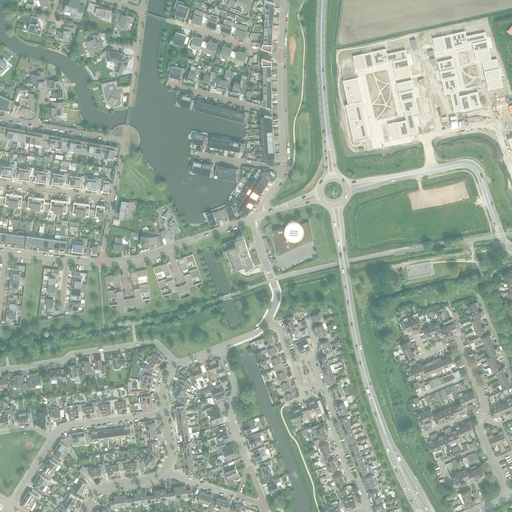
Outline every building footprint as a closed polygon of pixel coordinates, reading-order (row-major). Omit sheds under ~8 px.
[(82,18),(84,9),(83,9),(83,10),(77,9),(79,0),(69,0),(69,2),(66,1),(66,4),(64,10),(76,13),(75,16),(82,18)] [(241,0),(241,3),(245,5),(244,9),(244,10),(248,12),(253,0),(252,0),(241,0)] [(185,16),(188,6),(178,3),(175,13),(185,16)] [(264,6),(264,9),(265,10),(265,15),(268,16),(273,16),(274,7),(264,6)] [(110,20),(111,9),(96,7),(95,14),(105,16),(105,17),(110,19),(110,20)] [(205,18),(207,13),(204,13),(203,11),(196,9),(195,10),(194,14),(191,13),(189,18),(192,19),(192,20),(200,23),(203,17),(205,18)] [(207,13),(205,18),(208,18),(206,25),(215,28),(218,17),(218,16),(211,14),(210,14),(207,13)] [(115,16),(114,26),(122,29),(122,27),(126,29),(129,20),(132,21),(133,20),(134,19),(134,18),(133,16),(125,14),(126,14),(125,16),(122,14),(121,17),(115,16)] [(40,35),(41,29),(38,28),(38,25),(38,24),(38,23),(37,23),(38,17),(31,16),(29,26),(28,30),(30,31),(34,32),(34,33),(40,34),(40,35)] [(265,18),(264,24),(268,24),(272,25),(273,16),(268,16),(268,18),(265,18)] [(234,27),(236,23),(233,22),(232,21),(225,19),(224,19),(221,30),(229,33),(232,26),(234,27)] [(236,23),(234,27),(237,28),(235,35),(244,38),(244,37),(247,38),(249,32),(246,31),(247,27),(247,26),(240,24),(239,24),(236,23)] [(264,27),(264,33),(267,33),(272,34),(272,31),(272,25),(268,24),(267,27),(264,27)] [(72,40),(69,40),(70,31),(73,31),(74,27),(64,26),(63,31),(53,30),(53,36),(64,38),(64,39),(72,41),(72,40)] [(441,35),(432,37),(433,43),(435,52),(445,50),(454,48),(464,46),(463,45),(472,43),(474,52),(476,61),(481,60),(484,70),(486,80),(488,89),(496,87),(503,86),(501,77),(499,67),(496,58),(491,59),(489,48),(487,39),(486,37),(485,31),(466,35),(465,30),(451,33),(441,35)] [(183,45),(186,35),(176,31),(173,41),(183,45)] [(264,33),(263,42),(270,43),(271,43),(272,34),(267,33),(264,33)] [(91,39),(87,41),(88,44),(85,45),(88,44),(90,50),(89,50),(90,55),(93,52),(102,48),(100,43),(99,40),(101,39),(99,34),(90,35),(91,39)] [(202,50),(203,46),(200,45),(202,39),(194,36),(190,46),(191,47),(198,50),(199,49),(202,50)] [(203,46),(202,50),(205,51),(205,52),(212,55),(213,54),(217,43),(208,40),(206,47),(203,46)] [(231,60),(232,56),(229,55),(231,48),(223,45),(219,56),(220,57),(227,59),(228,59),(231,60)] [(362,53),(353,55),(354,62),(356,70),(365,68),(375,66),(384,63),(384,62),(392,60),(394,69),(395,69),(397,79),(411,75),(409,66),(407,57),(405,49),(387,53),(385,48),(371,51),(362,53)] [(232,56),(231,60),(234,61),(234,62),(241,64),(242,64),(243,62),(246,63),(248,56),(245,55),(246,53),(237,50),(235,57),(232,56)] [(121,54),(117,52),(116,52),(108,51),(107,60),(113,61),(116,62),(115,65),(117,66),(115,71),(121,73),(123,69),(124,69),(125,66),(126,66),(128,61),(127,61),(128,59),(127,56),(125,55),(121,53),(121,54)] [(452,58),(437,61),(438,62),(439,70),(441,80),(442,80),(445,94),(450,93),(454,111),(460,110),(462,110),(471,108),(471,107),(481,105),(479,99),(477,91),(468,93),(459,95),(457,86),(458,86),(456,76),(454,67),(452,58)] [(263,63),(263,64),(263,72),(271,72),(271,66),(271,63),(263,63)] [(179,78),(182,68),(172,65),(169,75),(179,78)] [(201,68),(196,67),(195,71),(189,70),(187,79),(187,81),(191,82),(192,80),(198,81),(201,68)] [(43,81),(44,71),(38,71),(37,74),(31,74),(31,79),(27,79),(27,85),(34,85),(35,85),(38,85),(38,87),(44,87),(44,81),(43,81)] [(216,72),(211,71),(210,75),(204,74),(202,83),(202,85),(206,86),(207,84),(213,85),(216,72)] [(263,81),(271,81),(271,72),(263,72),(263,81)] [(231,76),(226,75),(225,79),(219,78),(217,87),(217,89),(221,90),(222,88),(228,89),(231,76)] [(343,80),(348,103),(345,104),(346,106),(346,108),(353,140),(358,139),(369,137),(362,108),(360,108),(359,105),(364,104),(358,76),(343,80)] [(246,80),(241,78),(240,83),(234,82),(232,91),(232,93),(236,94),(237,92),(243,93),(246,80)] [(62,83),(59,79),(58,79),(59,80),(54,80),(54,79),(48,80),(49,87),(58,87),(59,92),(53,92),(53,97),(64,97),(66,97),(67,97),(67,98),(68,98),(67,95),(66,90),(64,86),(62,83)] [(397,121),(387,123),(391,138),(400,136),(402,135),(410,134),(417,132),(414,117),(413,113),(418,112),(415,98),(413,88),(411,79),(396,82),(398,92),(400,101),(401,101),(403,111),(404,110),(406,119),(397,121)] [(117,89),(116,87),(117,87),(116,80),(102,83),(104,90),(103,90),(103,92),(104,94),(105,94),(106,94),(106,95),(108,96),(107,98),(107,100),(110,102),(112,103),(114,105),(116,104),(117,103),(118,104),(120,105),(123,105),(122,103),(123,103),(122,99),(123,98),(122,93),(124,93),(123,88),(117,89)] [(263,90),(271,90),(271,81),(263,81),(263,90)] [(263,90),(263,99),(271,99),(271,90),(263,90)] [(33,105),(35,94),(29,93),(28,99),(21,98),(20,105),(19,104),(15,111),(21,114),(22,112),(27,115),(29,115),(30,115),(31,113),(32,112),(31,110),(30,109),(31,104),(33,105)] [(0,108),(9,110),(10,106),(10,103),(11,100),(0,94),(0,108)] [(185,94),(181,94),(181,97),(182,97),(181,100),(180,100),(179,103),(185,105),(185,107),(192,109),(194,100),(194,99),(194,100),(191,99),(192,97),(188,96),(188,95),(185,94)] [(205,110),(207,101),(206,101),(207,101),(206,103),(203,102),(204,101),(197,99),(195,107),(205,110)] [(62,102),(54,101),(54,102),(54,107),(47,107),(47,116),(51,116),(51,119),(59,119),(59,114),(62,114),(62,102)] [(214,113),(217,104),(216,104),(216,105),(213,105),(213,103),(207,101),(205,110),(214,113)] [(224,115),(226,107),(225,106),(226,107),(226,108),(223,107),(223,106),(217,104),(214,113),(224,115)] [(233,118),(236,109),(235,109),(235,111),(232,110),(233,108),(226,107),(224,115),(233,118)] [(236,109),(233,118),(247,121),(248,116),(248,114),(242,112),(242,111),(236,109)] [(272,122),(272,116),(264,114),(264,117),(260,117),(261,117),(261,123),(272,122)] [(12,138),(14,128),(13,127),(10,125),(9,127),(8,126),(7,131),(8,131),(8,133),(3,132),(2,140),(6,140),(7,137),(12,138)] [(25,130),(24,129),(21,128),(21,129),(20,129),(18,139),(17,141),(19,141),(19,140),(24,141),(25,133),(25,130)] [(31,131),(31,130),(28,130),(27,130),(26,133),(25,133),(24,141),(29,141),(29,143),(30,143),(30,142),(32,131),(31,131)] [(45,147),(46,140),(42,139),(42,137),(43,137),(44,133),(43,133),(43,131),(39,132),(38,132),(36,143),(41,144),(41,147),(45,147)] [(55,146),(57,135),(56,135),(53,133),(52,134),(51,134),(50,138),(51,139),(50,141),(46,140),(45,147),(49,148),(50,145),(55,146)] [(206,145),(207,136),(194,134),(192,143),(201,144),(201,143),(206,143),(206,145),(205,145),(206,145)] [(64,151),(66,144),(62,143),(62,141),(63,141),(64,137),(62,136),(62,135),(59,136),(57,135),(55,146),(61,147),(60,150),(64,151)] [(75,150),(77,139),(75,139),(72,137),(72,138),(70,138),(69,142),(70,142),(70,144),(66,144),(64,151),(69,152),(69,149),(75,150)] [(219,147),(221,139),(211,137),(209,146),(216,147),(216,145),(219,146),(219,147),(218,147),(219,147)] [(84,155),(85,147),(81,146),(81,144),(82,144),(83,140),(81,140),(82,139),(82,138),(78,139),(77,139),(75,150),(80,151),(80,154),(84,155)] [(229,149),(231,140),(221,139),(219,147),(226,149),(226,147),(229,148),(229,149),(228,149),(229,149)] [(94,153),(96,142),(95,142),(92,140),(91,140),(92,140),(91,142),(90,141),(89,145),(90,146),(89,148),(85,147),(84,155),(88,155),(89,152),(94,153)] [(231,140),(229,149),(236,150),(236,149),(239,150),(239,151),(238,151),(239,151),(240,151),(243,152),(244,143),(242,142),(241,142),(240,142),(231,140)] [(103,158),(105,151),(100,150),(101,148),(102,148),(103,144),(101,143),(101,142),(98,143),(96,142),(94,153),(100,154),(99,157),(103,158)] [(105,151),(103,158),(108,159),(108,156),(114,157),(114,154),(116,154),(118,146),(109,145),(108,149),(109,149),(109,151),(105,151)] [(8,167),(6,177),(7,177),(7,176),(12,177),(12,178),(13,172),(16,172),(17,165),(17,164),(17,162),(14,161),(14,164),(12,164),(9,163),(8,164),(8,165),(8,166),(8,167)] [(200,175),(200,173),(202,164),(199,164),(199,162),(197,162),(193,161),(193,165),(190,165),(189,170),(192,171),(199,172),(199,174),(200,175)] [(0,163),(0,162),(0,169),(2,170),(1,176),(1,175),(7,176),(6,177),(8,167),(8,166),(8,165),(8,164),(5,164),(0,163)] [(202,164),(200,173),(212,175),(213,168),(213,170),(210,169),(211,164),(207,164),(205,163),(205,165),(202,164)] [(23,180),(25,167),(25,169),(22,168),(22,166),(17,165),(16,172),(19,172),(18,179),(18,178),(23,178),(23,180)] [(25,169),(23,180),(24,180),(24,179),(29,179),(29,181),(30,174),(33,174),(34,168),(34,167),(29,166),(25,166),(25,169)] [(226,177),(228,169),(224,168),(225,167),(223,167),(219,166),(218,171),(215,170),(216,168),(215,168),(214,175),(226,177)] [(39,171),(39,169),(34,168),(33,174),(36,175),(35,181),(35,180),(40,181),(40,182),(42,171),(39,171)] [(50,177),(51,170),(51,169),(42,168),(42,171),(40,182),(41,181),(46,182),(46,183),(47,177),(50,177)] [(228,169),(226,177),(238,179),(239,175),(239,171),(236,170),(237,169),(233,168),(231,168),(231,169),(228,169)] [(259,173),(269,179),(268,179),(271,175),(271,174),(270,172),(269,172),(263,171),(263,169),(261,169),(261,171),(259,173)] [(56,173),(56,171),(51,170),(50,177),(53,177),(52,184),(52,183),(57,183),(57,185),(59,172),(59,174),(56,173)] [(74,187),(76,175),(76,176),(73,176),(73,172),(68,171),(68,173),(67,179),(69,180),(68,186),(69,186),(69,185),(74,186),(74,187)] [(67,179),(68,173),(62,172),(62,174),(59,174),(59,172),(57,185),(58,183),(63,184),(63,186),(64,179),(67,179)] [(266,184),(269,179),(259,173),(256,178),(266,184)] [(85,175),(84,182),(86,182),(85,189),(86,189),(86,188),(91,188),(91,190),(93,179),(93,177),(93,176),(90,175),(85,174),(85,175)] [(84,182),(85,175),(79,175),(79,177),(76,176),(76,175),(74,187),(75,186),(80,187),(79,188),(80,188),(81,182),(84,182)] [(102,176),(101,178),(100,184),(103,185),(102,191),(103,191),(103,190),(108,191),(108,192),(109,189),(111,189),(113,183),(110,182),(110,180),(110,181),(107,181),(107,177),(102,176)] [(93,179),(91,190),(91,188),(97,189),(96,191),(97,191),(98,184),(100,184),(101,178),(96,177),(93,177),(93,179)] [(263,189),(266,184),(256,178),(253,183),(253,182),(263,189)] [(260,193),(263,189),(253,182),(253,183),(250,187),(260,193)] [(256,198),(260,193),(250,187),(250,188),(247,192),(256,198)] [(253,203),(256,198),(247,192),(244,197),(253,203)] [(13,206),(14,193),(14,194),(6,193),(6,198),(2,197),(1,205),(5,205),(5,204),(13,205),(12,206),(13,206)] [(24,209),(25,200),(21,200),(22,195),(14,194),(14,193),(13,206),(13,205),(20,206),(20,208),(24,209)] [(35,209),(37,196),(37,197),(29,196),(28,201),(25,200),(24,209),(27,209),(28,207),(35,208),(35,209)] [(46,210),(47,203),(44,203),(45,198),(37,197),(37,196),(35,209),(35,208),(43,209),(43,210),(46,210)] [(250,208),(253,203),(244,197),(241,202),(250,208)] [(58,212),(59,199),(59,200),(51,199),(51,204),(47,203),(46,210),(46,211),(50,212),(50,210),(58,211),(57,212),(58,212)] [(69,212),(70,206),(66,206),(67,201),(59,200),(60,199),(59,199),(58,212),(58,211),(69,212)] [(127,203),(128,202),(122,201),(119,215),(125,217),(125,216),(131,215),(131,216),(132,216),(131,208),(134,207),(134,208),(133,201),(133,202),(127,203)] [(80,215),(82,202),(82,203),(74,202),(73,207),(70,206),(69,212),(69,213),(73,214),(73,213),(80,214),(80,215)] [(91,217),(92,215),(92,209),(89,209),(90,204),(82,203),(82,202),(80,215),(81,214),(88,215),(88,217),(91,217)] [(247,213),(250,208),(241,202),(238,207),(238,206),(238,207),(247,213)] [(92,209),(92,215),(103,217),(103,218),(103,215),(106,215),(107,209),(104,209),(105,204),(104,204),(104,206),(97,205),(96,209),(92,209)] [(219,210),(222,218),(228,216),(228,217),(230,216),(230,217),(235,215),(232,205),(231,205),(231,206),(223,209),(219,210)] [(217,220),(222,218),(219,210),(216,211),(207,215),(208,218),(210,224),(215,222),(217,221),(217,220)] [(170,215),(168,211),(163,216),(162,215),(161,215),(166,218),(165,223),(166,228),(163,230),(166,234),(172,236),(173,232),(175,232),(178,232),(180,231),(174,221),(175,221),(174,220),(170,215)] [(300,224),(298,222),(296,221),(293,221),(292,221),(291,221),(290,222),(288,223),(286,225),(285,227),(284,227),(273,229),(274,233),(276,239),(277,244),(277,248),(278,254),(278,255),(290,249),(301,244),(313,240),(309,221),(301,223),(300,224)] [(156,242),(156,235),(155,235),(155,231),(142,231),(142,235),(141,235),(141,244),(149,244),(149,242),(156,242)] [(247,247),(247,245),(246,244),(242,233),(236,235),(237,238),(221,244),(232,272),(238,270),(241,269),(245,267),(248,266),(249,268),(255,266),(248,250),(250,249),(249,246),(247,247)] [(77,252),(79,240),(78,240),(78,241),(75,241),(76,237),(70,236),(69,244),(72,245),(71,251),(77,252)] [(79,240),(77,252),(83,253),(84,246),(87,247),(88,238),(82,237),(82,241),(79,241),(79,240)] [(129,248),(129,243),(122,243),(123,237),(115,237),(115,244),(114,244),(114,246),(113,246),(113,251),(117,251),(117,250),(121,250),(121,248),(124,248),(124,249),(129,249),(129,248)] [(97,243),(94,243),(95,241),(89,240),(88,247),(91,247),(90,254),(91,254),(91,253),(96,253),(96,255),(97,251),(99,251),(100,245),(98,244),(98,242),(97,243)] [(186,262),(195,259),(193,254),(179,258),(182,270),(188,268),(186,262)] [(155,273),(163,270),(165,275),(165,276),(171,274),(167,262),(153,267),(155,273)] [(25,281),(26,277),(20,276),(20,271),(19,271),(19,268),(12,267),(10,277),(13,277),(13,279),(25,281)] [(58,272),(54,272),(54,269),(50,268),(50,272),(52,272),(51,275),(50,274),(49,279),(43,279),(42,283),(55,284),(55,282),(58,283),(59,272),(58,272)] [(194,285),(191,278),(200,275),(198,268),(189,271),(190,273),(184,275),(187,283),(188,287),(194,285)] [(138,276),(147,275),(146,269),(131,271),(133,284),(139,283),(139,282),(138,276)] [(121,285),(119,274),(119,273),(104,276),(105,282),(114,280),(115,286),(121,285)] [(87,288),(87,283),(81,283),(81,278),(80,278),(80,275),(73,274),(72,284),(74,285),(74,286),(87,288)] [(171,292),(171,293),(177,291),(175,287),(176,287),(173,279),(168,281),(167,278),(158,281),(160,288),(169,285),(171,292)] [(25,285),(25,281),(13,279),(13,281),(10,281),(9,291),(16,292),(16,289),(18,289),(19,284),(25,285)] [(56,297),(57,286),(55,286),(55,284),(42,283),(42,287),(48,287),(47,292),(49,293),(49,296),(49,299),(52,299),(53,296),(56,296),(56,297)] [(171,292),(170,293),(170,298),(172,298),(172,299),(177,299),(180,298),(179,293),(189,290),(191,295),(193,294),(197,290),(198,288),(195,284),(194,285),(188,287),(187,283),(176,287),(175,287),(177,291),(171,293),(171,292)] [(142,300),(141,293),(149,291),(148,284),(139,285),(139,288),(134,289),(135,297),(136,301),(142,300)] [(71,288),(70,298),(71,298),(72,298),(71,301),(72,301),(77,302),(77,299),(78,296),(79,296),(80,291),(86,292),(87,288),(74,286),(74,287),(72,286),(72,288),(71,288)] [(118,304),(124,303),(123,299),(122,291),(117,292),(116,289),(107,291),(108,298),(117,297),(118,304)] [(15,297),(16,295),(13,294),(13,297),(9,297),(9,296),(8,296),(7,307),(10,307),(9,309),(22,310),(22,306),(16,305),(17,301),(15,301),(15,297)] [(117,304),(116,309),(120,310),(121,311),(126,311),(125,306),(136,304),(137,309),(144,306),(145,304),(143,300),(142,300),(136,301),(135,297),(123,299),(124,303),(118,304),(117,304)] [(52,299),(49,299),(41,298),(40,302),(46,302),(46,307),(47,308),(47,311),(54,311),(54,312),(55,301),(53,301),(53,299),(52,299)] [(474,302),(473,298),(463,302),(465,306),(467,305),(469,309),(476,306),(479,305),(477,301),(474,302)] [(78,306),(84,307),(85,303),(77,302),(72,301),(72,303),(70,303),(69,310),(70,310),(70,315),(74,314),(74,311),(76,311),(78,311),(78,306)] [(479,311),(476,306),(469,309),(471,314),(479,311)] [(21,314),(22,310),(9,309),(9,311),(7,310),(5,321),(6,321),(10,321),(10,325),(14,325),(14,322),(13,321),(13,319),(15,319),(15,314),(21,314)] [(480,316),(483,315),(481,310),(479,311),(471,314),(473,319),(480,316)] [(318,321),(324,319),(322,314),(320,315),(318,312),(310,315),(312,321),(317,319),(318,321)] [(417,325),(418,327),(422,325),(417,313),(413,315),(417,325)] [(285,327),(294,324),(296,323),(297,322),(296,320),(295,320),(293,315),(287,317),(288,320),(283,322),(285,327)] [(413,315),(407,317),(408,320),(411,327),(417,325),(413,315)] [(482,321),(480,316),(473,319),(470,320),(472,324),(480,321),(482,321)] [(325,322),(324,319),(318,321),(319,324),(314,326),(316,331),(324,328),(322,323),(325,322)] [(404,322),(403,320),(400,321),(403,330),(407,329),(408,331),(412,329),(411,327),(408,320),(404,322)] [(482,327),(480,321),(472,324),(475,330),(482,327)] [(436,331),(437,333),(441,332),(442,332),(440,328),(440,327),(438,322),(433,324),(436,331)] [(453,331),(454,333),(458,331),(454,322),(450,323),(453,331)] [(447,333),(453,331),(450,323),(444,326),(447,333)] [(294,324),(285,327),(287,332),(292,330),(293,333),(299,331),(297,326),(295,326),(294,324)] [(431,333),(436,331),(433,324),(428,326),(431,333)] [(431,333),(428,326),(423,328),(427,338),(432,336),(431,333)] [(444,326),(440,327),(440,328),(442,332),(441,332),(444,337),(448,335),(447,333),(444,326)] [(477,334),(486,330),(484,326),(482,327),(475,330),(477,334)] [(324,337),(330,335),(329,332),(326,333),(324,328),(316,331),(318,336),(323,334),(324,337)] [(483,341),(492,337),(490,333),(481,337),(483,341)] [(266,348),(275,345),(273,341),(274,340),(271,334),(258,340),(259,343),(263,341),(266,348)] [(322,347),(330,344),(328,339),(332,338),(330,335),(324,337),(325,340),(320,342),(322,347)] [(302,342),(306,351),(311,349),(309,344),(312,343),(309,337),(304,339),(305,341),(302,342)] [(492,343),(494,342),(492,337),(483,341),(484,346),(492,343)] [(407,341),(406,338),(397,341),(398,345),(400,344),(402,348),(409,345),(411,344),(410,340),(407,341)] [(306,351),(302,342),(299,343),(298,341),(293,343),(296,349),(298,348),(300,353),(306,351)] [(494,348),(492,343),(484,346),(487,351),(494,348)] [(330,344),(322,347),(324,352),(329,350),(330,353),(336,351),(335,348),(332,349),(330,344)] [(279,355),(277,351),(278,351),(275,345),(266,348),(261,350),(263,353),(267,352),(270,358),(279,355)] [(411,351),(409,345),(402,348),(404,354),(411,351)] [(495,353),(498,352),(496,347),(494,348),(487,351),(489,355),(489,356),(495,353)] [(164,356),(157,350),(155,353),(154,352),(150,356),(148,355),(160,364),(163,359),(162,358),(164,356)] [(406,358),(416,354),(414,350),(411,351),(404,354),(406,358)] [(450,353),(445,355),(446,357),(447,357),(450,366),(455,365),(450,353)] [(497,357),(495,353),(489,356),(489,355),(486,357),(488,361),(495,358),(497,357)] [(156,369),(160,364),(148,355),(145,360),(145,361),(148,363),(145,367),(149,369),(150,368),(153,370),(155,368),(156,369)] [(282,366),(281,361),(282,361),(279,355),(270,358),(265,360),(267,364),(271,362),(274,369),(282,366)] [(320,363),(328,360),(326,355),(318,358),(320,363)] [(119,359),(119,357),(113,358),(114,367),(120,366),(120,365),(125,365),(124,358),(119,359)] [(440,368),(444,367),(441,359),(440,357),(436,359),(440,368)] [(441,359),(444,367),(445,369),(450,366),(447,357),(446,357),(441,359)] [(102,364),(101,358),(95,358),(96,368),(95,368),(95,373),(100,372),(100,371),(102,371),(103,372),(106,371),(105,363),(102,364)] [(219,361),(217,358),(212,360),(216,370),(217,373),(225,370),(221,360),(219,361)] [(497,363),(495,358),(488,361),(490,367),(497,364),(497,363)] [(435,370),(440,368),(436,359),(431,361),(435,370)] [(90,366),(89,360),(81,361),(83,372),(88,371),(89,373),(91,373),(91,374),(94,374),(93,366),(90,366)] [(214,371),(216,370),(212,360),(207,362),(210,369),(207,370),(209,376),(214,375),(213,372),(214,371)] [(322,368),(330,365),(328,360),(320,363),(322,368)] [(430,373),(435,370),(431,361),(426,363),(430,373)] [(424,372),(421,365),(422,365),(420,362),(416,364),(417,366),(420,373),(424,372)] [(490,367),(487,368),(489,372),(492,371),(495,370),(501,367),(499,362),(497,363),(497,364),(490,367)] [(424,372),(425,374),(430,373),(426,363),(422,365),(421,365),(424,372)] [(330,365),(322,368),(324,373),(332,370),(334,369),(332,364),(330,365)] [(75,379),(77,383),(80,382),(79,371),(76,371),(75,365),(68,366),(70,376),(74,375),(75,379)] [(195,367),(199,377),(200,380),(208,377),(206,371),(203,372),(200,365),(195,367)] [(284,370),(282,366),(274,369),(277,376),(272,378),(273,381),(278,379),(286,376),(287,376),(285,370),(284,370)] [(410,378),(414,376),(411,368),(412,368),(411,366),(406,368),(410,378)] [(417,366),(412,368),(411,368),(414,376),(420,373),(417,366)] [(504,371),(506,370),(504,366),(501,367),(495,370),(496,374),(504,371)] [(152,375),(153,372),(148,371),(149,369),(145,367),(144,367),(143,374),(142,374),(140,379),(138,379),(152,381),(153,375),(152,375)] [(196,378),(199,377),(195,367),(190,369),(193,376),(190,377),(192,383),(197,381),(196,379),(196,378)] [(56,370),(50,371),(51,380),(52,383),(57,382),(62,381),(66,381),(66,377),(65,373),(61,373),(60,369),(56,369),(56,370)] [(325,378),(334,375),(332,370),(324,373),(325,378)] [(506,376),(504,371),(496,374),(499,380),(506,377),(506,376)] [(38,375),(37,372),(30,374),(31,380),(28,380),(29,388),(36,387),(35,385),(42,384),(40,375),(38,375)] [(23,383),(22,375),(14,376),(16,386),(20,386),(21,390),(27,389),(26,383),(23,383)] [(334,375),(325,378),(327,383),(336,380),(334,375)] [(286,376),(278,379),(280,386),(276,388),(277,391),(282,390),(290,386),(291,386),(289,380),(288,380),(286,376)] [(500,384),(510,380),(508,376),(506,376),(506,377),(499,380),(500,384)] [(439,381),(438,379),(439,378),(438,377),(433,379),(436,386),(442,383),(441,380),(439,381)] [(151,387),(152,381),(138,379),(140,379),(140,384),(141,385),(141,388),(150,390),(150,387),(151,387)] [(510,380),(500,384),(502,388),(511,384),(510,380)] [(331,393),(339,390),(343,389),(340,381),(333,383),(334,386),(329,388),(331,393)] [(175,387),(185,391),(186,389),(187,388),(190,389),(192,384),(186,382),(185,385),(177,382),(175,387)] [(212,396),(224,392),(222,386),(216,389),(215,386),(203,391),(204,394),(210,391),(212,396)] [(290,386),(282,390),(284,397),(280,398),(281,402),(295,396),(293,390),(292,391),(290,386)] [(184,394),(185,391),(175,387),(173,392),(180,395),(178,401),(179,401),(185,400),(187,396),(185,395),(184,394)] [(346,397),(344,394),(343,389),(339,390),(331,393),(333,398),(338,396),(339,399),(346,397)] [(471,400),(472,403),(477,401),(473,391),(469,393),(472,400),(471,400)] [(138,402),(152,400),(151,394),(150,395),(150,392),(141,393),(141,397),(140,397),(140,402),(138,402)] [(224,392),(212,396),(215,404),(222,402),(221,399),(226,397),(224,392)] [(471,400),(472,400),(469,393),(463,395),(466,402),(471,400)] [(466,402),(463,395),(459,397),(461,403),(463,407),(467,405),(466,402)] [(121,401),(122,410),(127,409),(127,404),(129,404),(128,397),(123,398),(124,401),(121,401)] [(337,409),(345,406),(343,401),(347,399),(346,397),(339,399),(340,402),(335,404),(337,409)] [(122,410),(121,401),(118,402),(118,398),(112,399),(113,406),(116,406),(117,411),(122,410)] [(111,406),(113,406),(112,399),(107,400),(108,403),(105,403),(106,412),(111,411),(111,406)] [(316,399),(311,401),(315,410),(316,414),(321,412),(322,413),(324,412),(322,405),(319,406),(316,399)] [(152,400),(138,402),(138,403),(140,402),(141,407),(143,407),(143,411),(152,410),(152,407),(153,407),(152,400)] [(95,409),(97,408),(96,401),(91,402),(92,405),(89,406),(90,414),(95,414),(95,409)] [(106,412),(105,403),(102,404),(102,401),(96,401),(97,408),(100,408),(101,413),(106,412)] [(310,412),(315,410),(311,401),(306,403),(309,410),(306,411),(309,418),(311,417),(310,412)] [(505,411),(510,409),(510,408),(507,401),(502,404),(505,411)] [(176,412),(186,410),(185,402),(177,403),(178,406),(175,406),(176,412)] [(90,414),(89,406),(86,406),(86,403),(81,404),(81,411),(84,410),(85,415),(90,414)] [(461,403),(457,404),(460,412),(461,414),(465,412),(463,407),(461,403)] [(81,404),(73,405),(73,408),(74,417),(79,416),(79,411),(81,411),(81,404)] [(460,412),(457,404),(451,407),(454,414),(460,412)] [(505,411),(502,404),(497,405),(501,415),(506,413),(505,411)] [(74,417),(73,408),(70,408),(70,405),(65,406),(65,413),(68,413),(69,417),(74,417)] [(497,417),(501,415),(497,405),(493,407),(494,410),(490,411),(493,418),(497,416),(497,417)] [(57,409),(56,406),(49,407),(51,418),(55,418),(55,420),(61,419),(61,416),(64,415),(63,409),(60,409),(57,409)] [(346,414),(352,412),(351,410),(347,411),(345,406),(337,409),(339,414),(344,412),(345,415),(346,414)] [(38,422),(45,421),(44,414),(47,413),(46,407),(41,408),(42,412),(37,412),(38,422)] [(309,418),(306,411),(303,412),(301,407),(296,409),(300,418),(303,417),(304,420),(309,418)] [(454,414),(451,407),(447,409),(451,418),(455,416),(454,414)] [(211,417),(221,414),(219,408),(213,410),(212,408),(206,410),(207,415),(210,415),(211,417)] [(22,412),(24,422),(29,421),(28,415),(31,415),(30,409),(27,409),(28,411),(22,412)] [(293,424),(298,422),(297,419),(300,418),(296,409),(291,410),(292,413),(289,414),(293,424)] [(430,420),(434,419),(434,418),(433,414),(430,409),(426,411),(429,418),(430,420)] [(445,418),(446,420),(451,418),(447,409),(442,410),(445,418)] [(2,414),(4,425),(9,424),(8,416),(11,416),(10,410),(5,410),(6,413),(5,414),(2,414)] [(24,422),(22,412),(16,413),(16,410),(13,410),(14,418),(17,417),(18,423),(24,422)] [(445,418),(442,410),(437,413),(440,420),(445,418)] [(424,420),(429,418),(426,411),(420,413),(423,420),(424,420)] [(423,420),(420,413),(416,415),(420,424),(425,423),(424,420),(423,420)] [(440,420),(437,413),(433,414),(434,418),(434,419),(436,424),(441,422),(440,420)] [(221,414),(211,417),(212,420),(210,422),(212,426),(218,424),(217,421),(223,419),(221,414)] [(348,419),(346,414),(345,415),(338,417),(340,423),(348,419)] [(257,427),(255,422),(256,421),(254,418),(247,421),(249,424),(246,425),(244,426),(246,434),(258,429),(258,428),(257,426),(257,427)] [(342,428),(350,425),(348,419),(340,423),(342,428)] [(146,430),(156,428),(155,422),(150,423),(149,420),(142,421),(143,426),(144,427),(146,427),(146,430)] [(473,430),(469,420),(464,422),(465,425),(465,424),(469,432),(473,430)] [(320,424),(310,427),(312,432),(313,432),(314,435),(316,434),(326,430),(324,425),(321,426),(320,424)] [(463,434),(460,427),(459,424),(454,426),(456,429),(459,436),(463,434)] [(465,424),(465,425),(460,427),(463,434),(469,432),(465,424)] [(344,433),(352,430),(350,425),(342,428),(344,433)] [(130,428),(130,426),(124,427),(126,436),(126,439),(132,438),(131,435),(134,435),(133,428),(130,428)] [(218,435),(227,432),(225,426),(220,428),(219,426),(212,428),(214,433),(217,433),(218,435)] [(144,439),(154,438),(153,435),(157,434),(156,428),(146,430),(147,433),(145,433),(144,435),(144,439)] [(456,429),(451,431),(452,433),(455,440),(460,439),(459,436),(456,429)] [(507,439),(503,429),(498,431),(499,434),(502,441),(507,439)] [(314,444),(322,441),(321,438),(328,435),(326,430),(316,434),(318,439),(313,441),(314,444)] [(346,438),(354,435),(352,430),(344,433),(346,438)] [(78,432),(80,443),(86,442),(86,443),(89,443),(88,433),(85,433),(84,431),(78,432)] [(90,441),(98,440),(97,431),(91,431),(92,434),(89,434),(90,441)] [(74,444),(80,443),(78,432),(68,434),(69,436),(66,437),(70,443),(73,442),(74,444)] [(183,442),(190,441),(189,432),(179,434),(180,439),(182,439),(183,442)] [(227,432),(218,435),(219,438),(217,440),(218,444),(225,442),(224,439),(229,437),(227,432)] [(252,447),(257,445),(256,442),(262,440),(260,435),(261,435),(260,432),(253,434),(254,437),(251,438),(252,439),(249,440),(252,447)] [(445,445),(450,443),(447,435),(446,433),(441,435),(445,445)] [(452,433),(447,435),(450,443),(455,440),(452,433)] [(492,445),(497,443),(494,436),(493,434),(488,435),(492,445)] [(499,434),(494,436),(497,443),(502,441),(499,434)] [(354,435),(346,438),(348,443),(356,440),(354,435)] [(445,445),(441,435),(437,437),(438,439),(441,446),(445,445)] [(68,445),(70,443),(66,437),(64,439),(62,438),(57,446),(66,452),(69,447),(68,445)] [(149,448),(150,447),(158,446),(159,446),(158,440),(154,441),(154,438),(144,439),(145,444),(147,445),(149,444),(149,448)] [(431,451),(436,449),(433,441),(432,439),(427,441),(431,451)] [(438,439),(433,441),(436,449),(441,446),(438,439)] [(180,446),(179,447),(180,449),(182,449),(182,451),(191,450),(191,444),(194,443),(194,440),(190,441),(183,442),(183,445),(181,445),(181,446),(180,446)] [(320,450),(330,447),(328,441),(323,444),(322,441),(314,444),(316,449),(319,447),(320,450)] [(350,450),(361,445),(361,444),(358,445),(356,441),(348,444),(350,450)] [(225,453),(234,450),(232,444),(227,446),(226,444),(219,446),(222,454),(225,453)] [(257,461),(262,458),(261,456),(267,454),(265,449),(266,448),(265,445),(258,448),(259,451),(257,452),(254,454),(257,461)] [(352,455),(360,452),(359,448),(362,447),(361,445),(350,450),(352,455)] [(63,457),(66,452),(57,446),(53,451),(55,452),(53,455),(63,461),(65,458),(63,457)] [(148,456),(155,462),(159,457),(156,455),(157,454),(156,450),(159,449),(158,446),(150,447),(151,449),(148,453),(150,454),(148,456)] [(320,459),(327,457),(330,456),(329,453),(332,452),(330,447),(320,450),(321,453),(319,454),(320,459)] [(225,453),(226,456),(224,458),(225,462),(232,460),(231,457),(236,455),(234,450),(225,453)] [(354,460),(362,457),(360,452),(352,455),(354,460)] [(155,462),(148,456),(146,459),(144,458),(141,462),(140,462),(140,467),(141,469),(144,469),(144,467),(148,466),(149,465),(152,467),(155,462)] [(330,456),(327,457),(320,459),(322,464),(325,463),(326,466),(336,462),(334,457),(331,458),(330,456)] [(356,465),(364,462),(367,461),(365,456),(362,457),(354,460),(356,465)] [(46,463),(55,469),(58,464),(59,465),(61,462),(52,457),(51,459),(49,458),(46,463)] [(132,472),(131,462),(130,458),(127,459),(126,460),(121,460),(123,470),(125,469),(126,473),(132,472)] [(132,472),(138,471),(137,467),(140,467),(140,462),(139,458),(135,459),(134,460),(134,462),(131,462),(132,472)] [(457,459),(451,461),(454,468),(459,465),(457,459)] [(120,470),(123,470),(121,460),(117,461),(116,463),(116,464),(113,465),(114,475),(120,474),(120,470)] [(270,471),(268,465),(272,463),(270,460),(263,463),(264,466),(261,467),(265,478),(273,474),(271,470),(270,471)] [(114,475),(113,465),(110,465),(109,463),(108,462),(103,463),(105,472),(108,472),(108,475),(114,475)] [(326,475),(333,472),(332,470),(338,468),(336,462),(326,466),(327,469),(325,470),(326,475)] [(358,470),(366,467),(369,466),(368,463),(366,464),(366,465),(365,465),(364,462),(356,465),(358,470)] [(52,474),(55,469),(46,463),(43,468),(44,469),(43,472),(51,477),(53,474),(52,474)] [(102,472),(105,472),(103,463),(99,464),(98,465),(98,467),(95,467),(96,477),(102,476),(102,472)] [(226,473),(236,469),(234,464),(228,466),(227,464),(221,466),(222,470),(225,470),(226,473)] [(85,467),(83,465),(79,470),(81,472),(85,477),(86,477),(89,475),(90,474),(90,478),(96,477),(95,467),(92,468),(92,466),(86,466),(85,467)] [(474,477),(480,475),(477,468),(476,465),(470,467),(471,470),(474,477)] [(480,475),(481,477),(485,476),(481,466),(477,468),(480,475)] [(360,475),(366,473),(368,472),(366,467),(358,470),(360,475)] [(236,469),(226,473),(227,476),(225,478),(228,486),(235,483),(232,477),(238,475),(236,469)] [(465,480),(469,479),(470,479),(467,472),(466,469),(461,471),(464,478),(465,480)] [(366,482),(374,479),(372,474),(374,473),(372,470),(368,472),(366,473),(367,475),(364,477),(366,482)] [(474,477),(471,470),(467,472),(470,479),(469,479),(471,481),(475,480),(474,477)] [(464,478),(461,471),(456,473),(459,480),(464,478)] [(45,484),(48,479),(49,480),(51,477),(43,472),(41,474),(39,473),(36,478),(45,484)] [(87,484),(83,481),(85,477),(81,472),(77,478),(76,478),(74,482),(76,483),(84,488),(87,484)] [(344,477),(342,472),(334,475),(333,472),(326,475),(324,476),(325,479),(332,476),(334,481),(344,477)] [(459,480),(456,473),(451,475),(455,484),(460,483),(459,480)] [(344,477),(334,481),(335,484),(332,485),(334,490),(341,487),(340,485),(346,483),(344,477)] [(45,491),(48,486),(45,484),(36,478),(33,483),(35,484),(33,487),(42,492),(43,490),(45,491)] [(270,491),(279,488),(276,482),(281,481),(280,478),(273,480),(274,483),(268,486),(270,491)] [(372,488),(378,486),(377,483),(376,484),(374,479),(366,482),(368,487),(371,486),(372,488)] [(76,483),(74,487),(72,486),(70,489),(75,492),(77,490),(82,493),(84,488),(76,483)] [(180,487),(181,496),(184,495),(185,498),(192,497),(191,489),(186,490),(186,486),(180,487)] [(379,489),(378,486),(372,488),(373,491),(370,492),(372,497),(380,494),(382,493),(380,488),(379,489)] [(178,496),(181,496),(180,487),(174,488),(174,491),(170,492),(171,500),(178,499),(178,496)] [(25,495),(35,501),(38,496),(39,497),(41,494),(32,489),(30,491),(29,490),(25,495)] [(166,493),(166,489),(160,490),(161,499),(164,498),(165,501),(168,500),(169,502),(172,502),(171,500),(170,492),(166,493)] [(470,494),(472,493),(470,489),(458,493),(460,498),(469,494),(470,494)] [(158,499),(161,499),(160,490),(154,490),(154,494),(150,495),(151,503),(158,502),(158,499)] [(66,493),(64,497),(66,499),(74,504),(77,500),(76,499),(77,496),(69,491),(67,493),(66,493)] [(138,502),(141,501),(140,492),(134,493),(134,497),(130,498),(132,506),(138,505),(138,502)] [(151,503),(150,495),(146,495),(146,492),(140,492),(141,501),(144,501),(145,504),(151,503)] [(203,502),(206,493),(200,492),(199,496),(196,495),(194,501),(197,502),(198,500),(203,502)] [(210,510),(213,501),(210,500),(212,495),(206,493),(203,502),(209,504),(207,509),(210,510)] [(132,506),(130,498),(126,498),(126,494),(120,495),(121,504),(124,504),(125,507),(132,506)] [(358,501),(356,494),(353,495),(352,494),(347,496),(348,499),(351,507),(356,505),(355,502),(358,501)] [(378,504),(383,502),(384,502),(383,499),(381,499),(380,494),(372,497),(374,502),(377,501),(378,504)] [(460,498),(463,503),(472,499),(470,494),(469,494),(460,498)] [(31,509),(33,506),(32,506),(35,501),(25,495),(21,503),(31,509)] [(118,505),(121,504),(120,495),(114,496),(114,500),(110,501),(111,508),(118,507),(118,505)] [(220,507),(223,499),(217,497),(216,502),(213,501),(210,510),(211,507),(214,508),(215,506),(220,507)] [(472,499),(463,503),(464,508),(476,503),(474,498),(472,499)] [(71,509),(74,504),(66,499),(63,503),(62,502),(60,505),(65,508),(67,506),(71,509)] [(223,499),(220,507),(223,508),(222,511),(225,511),(228,511),(230,507),(227,506),(228,501),(223,499)] [(346,509),(351,507),(348,499),(343,501),(343,499),(340,500),(342,507),(345,506),(346,509)] [(337,500),(332,502),(333,505),(335,511),(337,511),(341,511),(340,508),(342,507),(340,500),(337,501),(337,500)] [(377,510),(384,507),(383,502),(378,504),(375,505),(377,510)]
